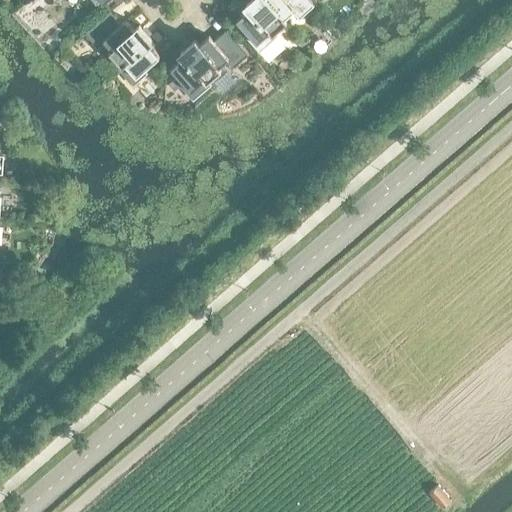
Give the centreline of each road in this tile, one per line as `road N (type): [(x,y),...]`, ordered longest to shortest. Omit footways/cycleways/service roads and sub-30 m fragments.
road 1 (secondary): [(22,511),(511,84)]
road 2 (track): [(72,511),(511,127)]
road 3 (track): [(303,309),(464,490)]
